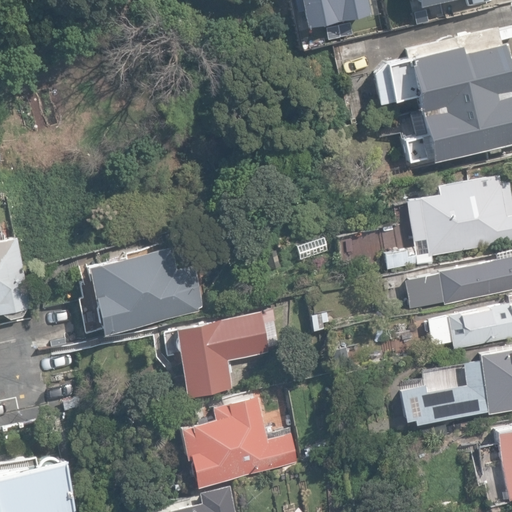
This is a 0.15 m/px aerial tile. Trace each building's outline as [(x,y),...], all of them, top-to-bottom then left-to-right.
[(367,0),(302,0),(308,28),(371,15),(367,0)] [(416,109),(509,86),(494,23),(402,44),(404,55),(382,59),(372,68),(373,71),(371,72),(377,101),(413,91),(416,109)] [(511,137),(511,96),(509,86),(416,109),(420,129),(399,136),(404,157),(427,154),(427,156),(511,137)] [(382,249),(386,267),(431,258),(430,253),(511,236),(511,208),(505,176),(470,183),(468,174),(432,181),(434,189),(402,196),(412,243),(382,249)] [(0,311),(7,317),(20,314),(25,305),(28,305),(13,234),(0,236),(0,311)] [(82,262),(99,330),(202,305),(192,264),(174,268),(168,241),(82,262)] [(511,246),(492,250),(493,255),(435,267),(436,270),(404,277),(410,307),(442,300),(442,302),(511,287),(511,246)] [(450,337),(451,345),(511,332),(511,290),(507,291),(509,297),(444,311),(444,313),(427,317),(432,341),(450,337)] [(171,323),(184,394),(230,386),(225,356),(267,349),(266,346),(278,343),(272,308),(259,311),(259,308),(171,323)] [(311,328),(322,327),(322,321),(327,320),(325,310),(309,313),(311,328)] [(36,345),(42,376),(91,367),(86,335),(36,345)] [(337,346),(340,362),(360,359),(357,342),(337,346)] [(511,343),(474,350),(475,356),(458,359),(458,362),(420,368),(422,382),(397,386),(403,417),(412,416),(413,420),(485,408),(485,412),(511,407),(511,343)] [(186,456),(193,484),(296,461),(289,431),(265,436),(255,393),(209,404),(212,416),(176,424),(183,457),(186,456)] [(485,488),(489,509),(508,506),(507,498),(511,497),(511,420),(506,422),(506,425),(492,428),(504,484),(485,488)] [(73,511),(60,455),(0,468),(0,511),(73,511)] [(233,511),(227,483),(196,489),(198,498),(162,506),(163,511),(233,511)]
